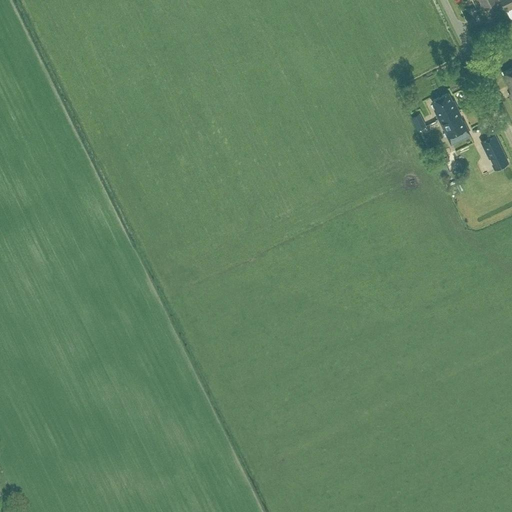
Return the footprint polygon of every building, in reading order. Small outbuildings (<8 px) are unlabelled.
[(511,0),(501,0),(506,9),(511,5),(511,0)] [(511,68),(503,73),(511,91),(509,92),(511,99),(511,68)] [(447,92),(432,100),(436,107),(435,108),(439,118),(457,109),(454,102),(452,103),(447,92)] [(457,109),(439,118),(451,141),(469,132),(464,123),(463,124),(461,119),(462,118),(458,109),(457,109)] [(415,122),(418,128),(424,125),(421,119),(415,122)] [(489,157),(501,150),(494,134),(481,141),(489,157)] [(443,153),(436,157),(439,163),(446,159),(443,153)]
